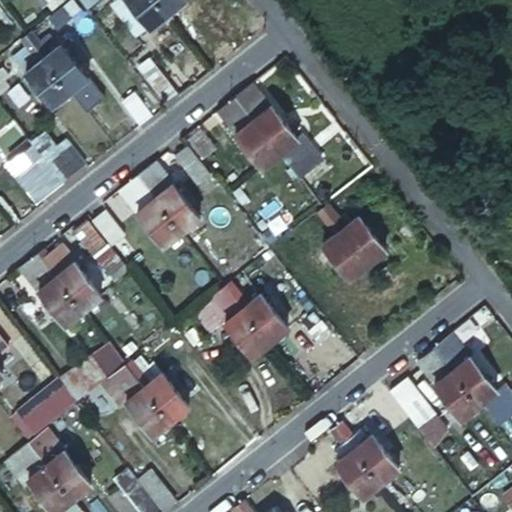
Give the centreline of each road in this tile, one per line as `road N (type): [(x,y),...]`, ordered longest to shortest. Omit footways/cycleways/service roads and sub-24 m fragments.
road 1 (residential): [(188,511),(483,281)]
road 2 (residential): [(0,252),(287,31)]
road 3 (residential): [(483,281),(287,31)]
